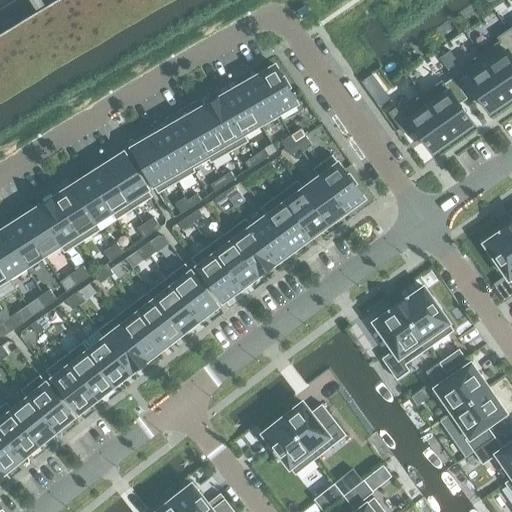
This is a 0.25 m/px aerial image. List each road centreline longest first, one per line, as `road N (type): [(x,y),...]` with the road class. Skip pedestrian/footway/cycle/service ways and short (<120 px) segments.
road 1 (residential): [(423,218),(292,21),(265,15),(99,104),(0,171)]
road 2 (residential): [(178,405),(423,218)]
road 3 (residential): [(39,511),(178,405)]
road 4 (residential): [(511,348),(423,218)]
road 5 (residential): [(178,405),(263,511)]
